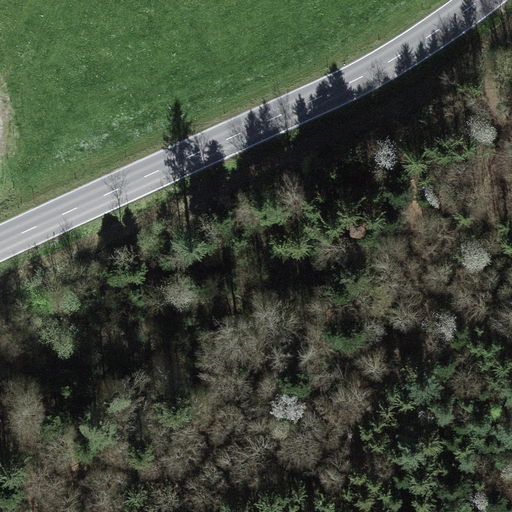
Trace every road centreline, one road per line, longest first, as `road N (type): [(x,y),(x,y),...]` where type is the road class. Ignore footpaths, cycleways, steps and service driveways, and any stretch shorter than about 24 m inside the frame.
road 1 (track): [(0,294),(415,108),(511,37)]
road 2 (primary): [(0,242),(355,79),(479,0)]
